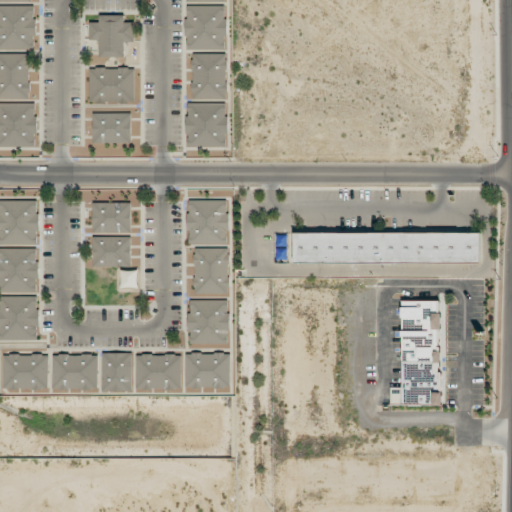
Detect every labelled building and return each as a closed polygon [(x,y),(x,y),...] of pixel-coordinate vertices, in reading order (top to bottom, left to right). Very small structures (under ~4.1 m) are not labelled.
[(0,5),(0,48),(35,49),(35,6),(0,5)] [(226,49),(226,6),(187,5),(186,49),(226,49)] [(125,15),(100,15),(100,22),(90,22),(90,40),(99,40),(100,57),(126,56),(125,42),(135,42),(135,22),(125,22),(125,15)] [(0,146),(37,147),(37,103),(0,103),(0,98),(30,98),(30,53),(0,53),(0,146)] [(193,54),(193,98),(227,99),(227,54),(193,54)] [(90,68),(89,102),(134,103),(134,68),(90,68)] [(227,147),(228,103),(188,103),(187,146),(227,147)] [(93,113),(94,143),(132,142),(131,112),(93,113)] [(0,244),(39,244),(38,200),(0,200),(0,244)] [(229,243),(228,200),(188,200),(189,244),(229,243)] [(131,232),(131,202),(93,203),(93,232),(131,232)] [(480,262),(480,233),(295,232),(295,262),(480,262)] [(131,236),(92,237),(93,267),(131,267),(131,236)] [(38,248),(0,247),(0,292),(38,292),(38,248)] [(195,294),(230,294),(229,248),(195,248),(195,294)] [(120,271),(121,287),(139,287),(139,270),(120,271)] [(0,339),(38,340),(39,296),(0,295),(0,339)] [(229,300),(190,299),(189,343),(229,344),(229,300)] [(440,405),(440,330),(441,330),(441,301),(402,301),(402,387),(391,387),(391,405),(440,405)] [(103,392),(133,391),(132,352),(102,353),(103,392)] [(185,354),(186,388),(231,387),(230,353),(185,354)] [(4,355),(4,389),(49,388),(49,354),(4,355)] [(98,355),(53,354),(53,389),(98,390),(98,355)] [(136,389),(182,389),(182,354),(136,355),(136,389)]
